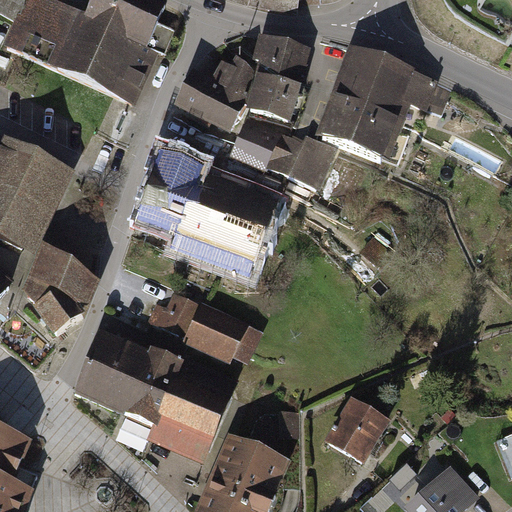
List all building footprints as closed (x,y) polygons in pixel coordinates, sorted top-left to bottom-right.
[(0,0),(0,17),(14,26),(3,50),(134,107),(158,56),(146,50),(153,33),(168,2),(162,0),(94,0),(86,18),(45,0),(0,0)] [(212,83),(192,73),(174,109),(233,139),(245,117),(292,129),(312,52),(259,39),(253,60),(252,64),(258,66),(255,76),(237,60),(231,70),(222,65),(212,83)] [(415,72),(351,50),(316,141),(387,171),(410,109),(428,115),(439,87),(412,76),(415,72)] [(292,141),(248,123),(231,162),(319,199),(339,153),(306,138),(304,143),(292,139),(292,141)] [(0,243),(31,260),(56,211),(72,179),(3,144),(0,150),(0,243)] [(226,181),(160,157),(133,227),(174,242),(171,253),(251,282),(281,201),(226,181)] [(390,258),(374,241),(361,255),(377,271),(390,258)] [(99,287),(44,251),(25,294),(35,310),(33,312),(54,342),(86,318),(99,287)] [(0,298),(12,284),(0,274),(0,298)] [(167,310),(157,305),(147,326),(184,343),(182,349),(230,372),(234,365),(247,372),(264,337),(203,307),(201,310),(174,297),(167,310)] [(115,342),(99,335),(71,400),(125,424),(127,422),(151,432),(147,445),(203,470),(238,385),(190,365),(188,368),(150,354),(149,357),(136,351),(115,342)] [(391,424),(353,402),(327,446),(365,469),(391,424)] [(299,414),(280,415),(281,441),(300,441),(299,414)] [(30,444),(0,431),(0,511),(22,511),(31,493),(13,486),(30,444)] [(267,511),(289,464),(228,438),(196,511),(267,511)] [(511,438),(497,445),(511,479),(511,478),(511,438)] [(418,478),(407,467),(390,483),(400,494),(418,478)] [(451,470),(406,510),(407,511),(468,511),(479,502),(451,470)]
